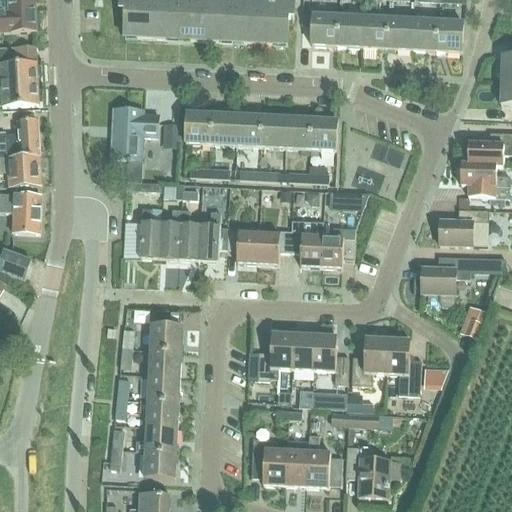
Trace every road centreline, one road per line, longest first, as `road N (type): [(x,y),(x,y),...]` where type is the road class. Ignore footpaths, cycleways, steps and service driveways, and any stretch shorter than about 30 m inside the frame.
road 1 (residential): [(445,131),(303,78),(68,72)]
road 2 (residential): [(77,511),(93,224),(70,203)]
road 3 (residential): [(70,203),(18,459)]
road 4 (residential): [(228,511),(229,331),(252,300)]
road 5 (residential): [(377,310),(445,131)]
road 6 (residential): [(460,353),(468,393),(425,511)]
road 7 (residential): [(68,72),(70,203)]
road 8 (residential): [(445,131),(494,13)]
road 9 (residential): [(377,310),(252,300)]
